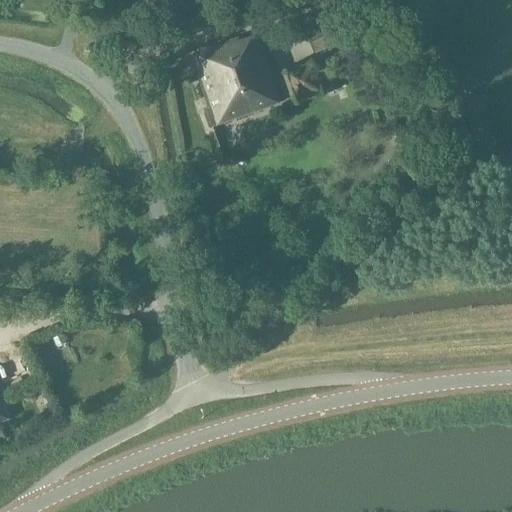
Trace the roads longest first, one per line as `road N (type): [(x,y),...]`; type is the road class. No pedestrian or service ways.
road 1 (tertiary): [(199,386),(147,166),(116,97),(73,67),(0,45)]
road 2 (tertiary): [(199,386),(83,456),(44,486),(32,508)]
road 3 (tertiary): [(402,390),(377,382),(199,386)]
road 4 (secondary): [(402,390),(211,433)]
road 5 (secondary): [(32,508),(211,433)]
